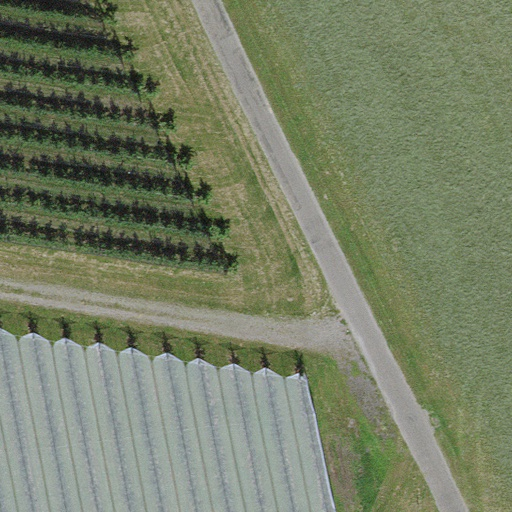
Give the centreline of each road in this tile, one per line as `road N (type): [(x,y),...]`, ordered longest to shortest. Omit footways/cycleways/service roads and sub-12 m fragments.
road 1 (unclassified): [(449,511),(216,0)]
road 2 (track): [(364,333),(0,278)]
